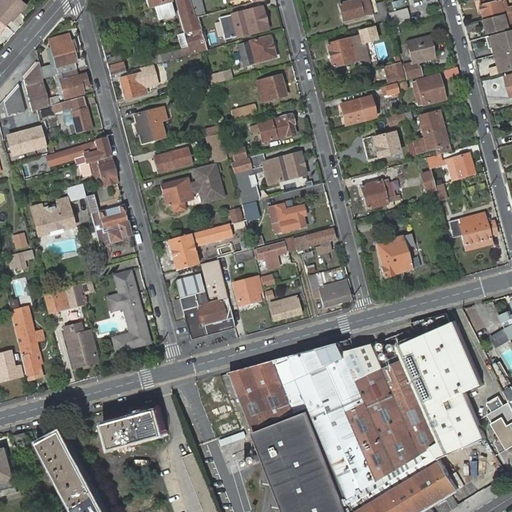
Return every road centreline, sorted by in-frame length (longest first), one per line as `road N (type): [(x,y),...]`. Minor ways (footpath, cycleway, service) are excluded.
road 1 (residential): [(79,0),(178,369)]
road 2 (residential): [(368,318),(286,0)]
road 3 (residential): [(511,233),(450,0)]
road 4 (secondary): [(178,369),(368,318)]
road 5 (secondary): [(0,418),(178,369)]
road 6 (secondary): [(368,318),(511,279)]
